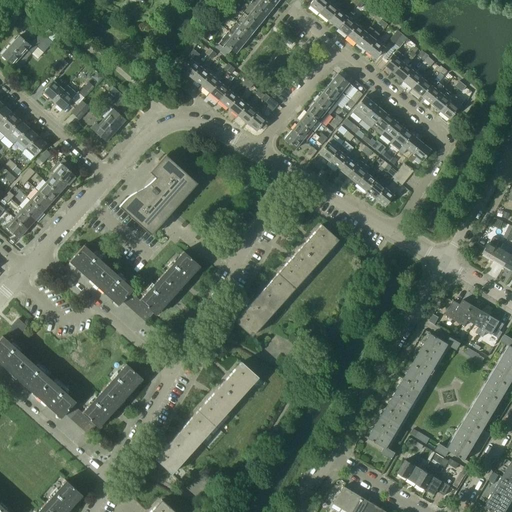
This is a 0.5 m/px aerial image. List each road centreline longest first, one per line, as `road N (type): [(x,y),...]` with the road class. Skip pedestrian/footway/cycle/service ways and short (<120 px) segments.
road 1 (residential): [(394,232),(443,147),(442,134),(338,48)]
road 2 (residential): [(291,171),(171,371)]
road 3 (residential): [(329,454),(443,261)]
road 4 (residential): [(171,371),(36,255)]
road 5 (residential): [(108,177),(145,137),(172,122),(197,120),(256,150)]
road 6 (residential): [(109,481),(0,383)]
road 7 (residential): [(0,80),(108,177)]
road 8 (residential): [(256,150),(338,48)]
road 9 (residential): [(171,371),(109,481)]
